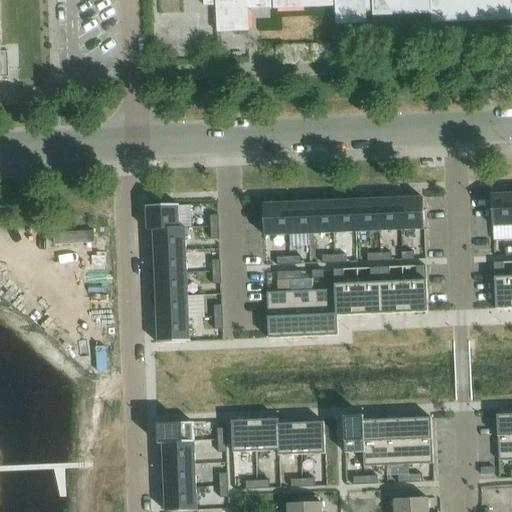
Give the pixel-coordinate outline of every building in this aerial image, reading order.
[(203,0),(204,6),(216,5),(217,32),(248,31),(248,4),(275,3),(275,10),(335,8),(336,26),(360,25),(359,0),(203,0)] [(511,0),(359,0),(360,25),(367,25),(366,13),(372,12),(373,17),(430,16),(431,24),(511,20),(511,0)] [(349,33),(332,33),(333,46),(350,45),(349,33)] [(1,52),(0,37),(0,79),(2,80),(2,78),(9,77),(8,52),(1,52)] [(511,226),(511,195),(510,195),(506,195),(504,195),(504,196),(491,196),(493,228),(511,226)] [(424,230),(423,199),(411,199),(410,199),(404,199),(403,199),(403,200),(400,200),(402,231),(424,230)] [(402,231),(400,200),(388,200),(386,200),(381,200),(379,200),(379,201),(377,201),(379,232),(402,231)] [(356,233),(355,201),(349,201),(349,202),(343,202),(343,201),(342,202),(332,202),(333,234),(356,233)] [(379,232),(377,201),(365,201),(363,201),(358,201),(355,201),(356,233),(379,232)] [(333,234),(332,202),(330,202),(328,202),(328,203),(323,203),(323,202),(321,202),(321,203),(309,203),(310,235),(333,234)] [(310,235),(309,203),(306,203),(305,203),(299,204),(299,203),(298,203),(298,204),(286,204),(287,236),(310,235)] [(287,236),(286,204),(284,204),(282,204),(277,205),(277,204),(275,204),(275,205),(263,205),(265,237),(287,236)] [(179,229),(178,207),(179,207),(179,206),(146,207),(146,209),(147,208),(147,220),(147,222),(147,226),(147,228),(148,228),(148,231),(154,231),(154,230),(179,229)] [(219,228),(218,216),(210,216),(211,228),(219,228)] [(186,252),(185,228),(179,229),(154,230),(154,231),(154,241),(154,243),(154,248),(154,250),(155,253),(186,252)] [(219,240),(219,228),(211,228),(211,240),(219,240)] [(187,275),(186,252),(155,253),(155,264),(155,266),(155,271),(155,273),(156,276),(187,275)] [(414,261),(414,252),(401,253),(402,261),(414,261)] [(391,262),(391,253),(379,254),(379,262),(391,262)] [(379,262),(379,254),(367,254),(367,263),(379,262)] [(346,263),(346,255),(334,256),(334,264),(346,263)] [(334,264),(334,256),(322,256),(322,264),(334,264)] [(301,265),(301,257),(289,258),(289,266),(301,265)] [(289,266),(289,258),(277,258),(277,266),(289,266)] [(221,273),(220,261),(212,261),(212,273),(221,273)] [(511,277),(504,278),(504,264),(503,263),(494,264),(496,310),(509,309),(509,310),(510,310),(510,309),(511,309),(511,277)] [(428,313),(426,267),(416,267),(416,268),(417,282),(404,282),(405,314),(407,314),(409,314),(415,313),(415,314),(416,314),(416,313),(428,313)] [(405,314),(404,282),(390,283),(390,269),(389,268),(380,269),(382,315),(393,314),(393,315),(395,315),(395,314),(400,314),(400,315),(401,315),(401,314),(405,314)] [(382,315),(380,269),(370,269),(370,270),(371,284),(358,284),(359,316),(364,316),(368,315),(368,316),(370,316),(370,315),(382,315)] [(359,316),(358,284),(344,285),(344,271),(344,270),(334,271),(335,291),(336,291),(337,317),(338,317),(347,316),(347,317),(350,317),(350,316),(354,316),(355,317),(359,316)] [(324,279),(324,271),(312,271),(312,280),(324,279)] [(302,280),(301,272),(289,273),(290,281),(302,280)] [(221,285),(221,273),(212,273),(213,285),(221,285)] [(290,281),(289,273),(277,273),(278,281),(290,281)] [(188,298),(187,275),(156,276),(156,288),(156,289),(156,294),(156,299),(188,298)] [(337,317),(336,291),(335,291),(313,292),(315,338),(327,337),(327,338),(329,337),(333,337),(334,337),(338,337),(338,317),(337,317)] [(315,338),(313,292),(290,293),(292,339),(303,338),(303,339),(305,339),(305,338),(310,338),(312,338),(315,338)] [(292,339),(290,293),(267,294),(269,340),(281,339),(281,340),(283,339),(288,339),(289,339),(292,339)] [(189,320),(188,298),(156,299),(156,303),(157,303),(157,308),(156,308),(156,310),(157,310),(157,322),(189,320)] [(223,318),(222,306),(214,307),(214,319),(223,318)] [(223,330),(223,318),(214,319),(215,331),(223,330)] [(190,342),(189,320),(157,322),(158,343),(157,343),(157,344),(169,344),(179,344),(179,343),(184,343),(184,344),(185,344),(185,343),(191,343),(191,342),(190,342)] [(511,461),(511,415),(511,416),(511,415),(510,415),(497,416),(499,462),(511,461)] [(368,458),(366,421),(364,421),(363,417),(359,417),(359,416),(358,416),(358,417),(353,417),(350,417),(344,417),(345,454),(363,453),(364,458),(368,458)] [(411,456),(410,420),(405,420),(405,419),(403,419),(403,420),(399,420),(399,419),(396,420),(388,420),(389,457),(411,456)] [(433,455),(431,419),(420,419),(418,419),(413,419),(411,419),(410,420),(411,456),(433,455)] [(279,452),(278,425),(279,425),(279,420),(266,421),(266,420),(264,420),(264,421),(260,421),(260,420),(258,420),(258,421),(255,421),(256,453),(278,452),(279,452)] [(389,457),(388,420),(382,421),(382,420),(381,420),(381,421),(376,421),(376,420),(375,420),(375,421),(366,421),(368,458),(389,457)] [(256,453),(255,421),(252,421),(250,421),(245,421),(243,421),(243,422),(232,422),(233,454),(256,453)] [(326,455),(324,423),(311,423),(309,423),(309,424),(305,424),(305,423),(304,423),(304,424),(301,424),(302,456),(326,455)] [(195,446),(194,424),(157,425),(158,432),(157,432),(157,434),(158,434),(158,439),(157,439),(157,441),(158,441),(158,445),(163,445),(163,447),(195,446)] [(302,456),(301,424),(297,424),(296,424),(292,424),(289,424),(279,425),(278,425),(279,452),(278,452),(279,457),(302,456)] [(226,441),(226,429),(218,430),(218,442),(226,441)] [(227,453),(226,441),(218,442),(219,454),(227,453)] [(196,467),(195,446),(163,447),(163,454),(163,457),(164,461),(163,461),(163,463),(164,463),(164,469),(196,467)] [(196,489),(196,467),(164,469),(164,477),(164,479),(165,484),(164,484),(164,486),(165,486),(165,491),(196,489)] [(228,486),(227,474),(219,475),(220,487),(228,486)] [(410,483),(410,475),(398,476),(398,484),(410,483)] [(422,483),(422,475),(410,475),(410,483),(422,483)] [(365,485),(365,477),(353,478),(353,486),(365,485)] [(377,485),(377,477),(365,477),(365,485),(377,485)] [(315,487),(315,479),(303,480),(303,488),(315,487)] [(303,488),(303,480),(291,480),(291,488),(303,488)] [(270,489),(270,481),(258,482),(258,490),(270,489)] [(258,490),(258,482),(246,482),(246,490),(258,490)] [(228,499),(228,486),(220,487),(220,499),(228,499)] [(175,511),(197,511),(196,489),(165,491),(165,492),(164,492),(165,493),(165,497),(165,499),(165,511),(175,511)] [(394,511),(427,511),(427,499),(394,501),(394,511)]
